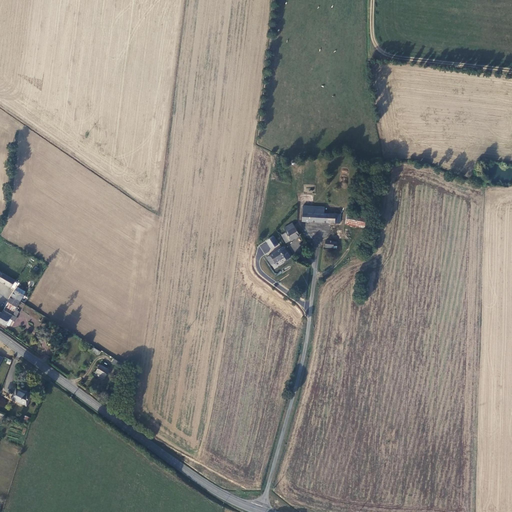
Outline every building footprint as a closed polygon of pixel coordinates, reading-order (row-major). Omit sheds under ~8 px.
[(324,207),(303,206),(302,220),(339,223),(340,213),(325,212),(324,207)] [(349,213),(346,223),(369,228),(372,218),(349,213)] [(282,234),(286,242),(299,235),(293,222),(284,227),(286,232),(282,234)] [(299,243),(302,240),(298,236),(289,245),(295,251),(301,245),(299,243)] [(270,248),(276,244),(272,238),(265,242),(270,248)] [(326,240),(325,246),(337,249),(337,245),(333,244),(334,242),(326,240)] [(285,248),(284,249),(283,247),(280,250),(280,249),(267,257),(272,265),(284,256),(286,259),(290,256),(285,248)] [(0,280),(11,287),(15,280),(0,270),(0,280)] [(24,295),(17,291),(16,290),(9,301),(17,307),(20,301),(24,295)] [(10,319),(13,321),(15,322),(17,317),(12,314),(4,309),(2,313),(0,311),(0,322),(5,326),(6,325),(10,319)] [(101,364),(96,371),(105,377),(110,370),(101,364)] [(16,389),(12,398),(26,405),(32,395),(26,392),(25,394),(16,389)]
